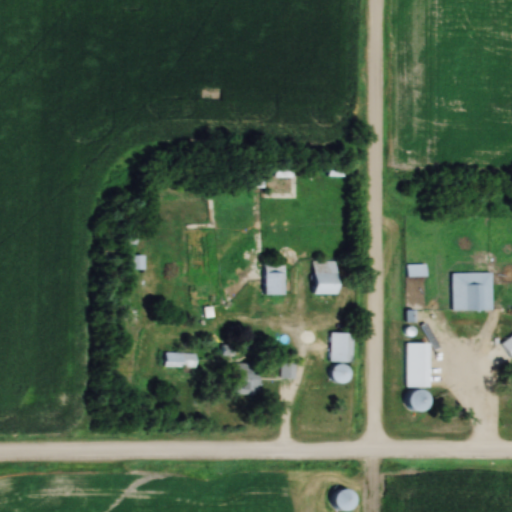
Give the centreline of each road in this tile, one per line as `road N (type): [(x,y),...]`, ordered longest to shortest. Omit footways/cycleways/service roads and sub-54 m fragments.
road 1 (tertiary): [(511,453),(0,458)]
road 2 (residential): [(370,511),(372,0)]
